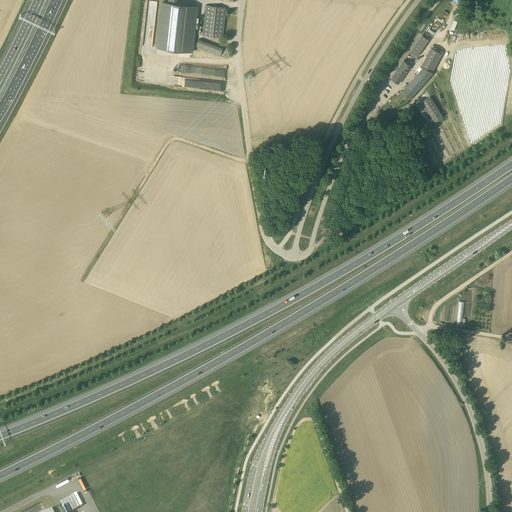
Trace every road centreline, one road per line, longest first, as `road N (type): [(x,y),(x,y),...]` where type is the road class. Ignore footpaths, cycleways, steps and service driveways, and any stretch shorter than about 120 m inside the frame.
road 1 (motorway): [(0,476),(275,329),(511,179)]
road 2 (motorway): [(511,164),(250,322),(0,435)]
road 3 (unclassified): [(293,255),(313,246),(363,113),(438,0)]
road 4 (unclassified): [(419,0),(336,135),(293,255)]
road 5 (unclassified): [(293,255),(272,247),(258,207),(240,68),(244,0)]
road 6 (primary): [(395,303),(304,377),(263,444),(246,511)]
road 7 (primary): [(258,511),(277,439),(302,393),(395,303)]
road 8 (track): [(251,163),(170,140),(81,280)]
road 9 (track): [(348,511),(309,418),(289,438),(271,511)]
road 10 (tertiary): [(491,511),(475,419),(418,333)]
road 11 (primary): [(395,303),(511,224)]
road 12 (motorway): [(0,110),(54,0)]
